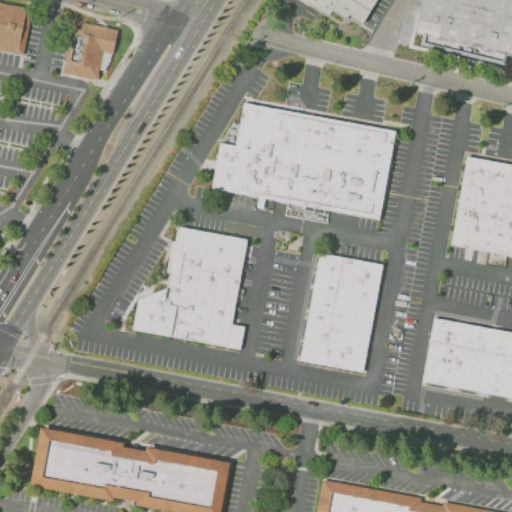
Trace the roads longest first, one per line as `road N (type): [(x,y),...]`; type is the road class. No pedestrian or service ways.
road 1 (tertiary): [(0,349),(511,447)]
road 2 (primary): [(0,347),(142,123)]
road 3 (residential): [(511,96),(273,36)]
road 4 (primary): [(146,49),(60,195)]
